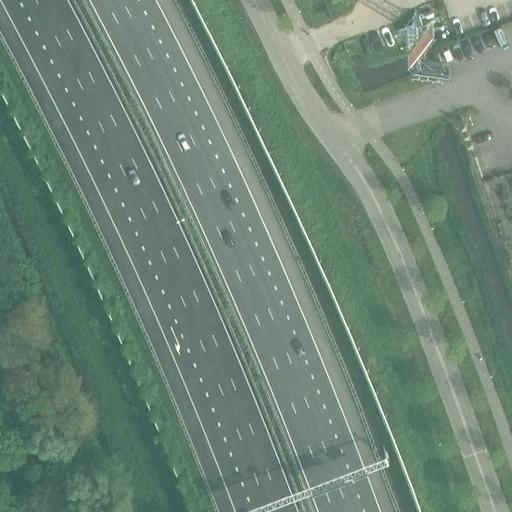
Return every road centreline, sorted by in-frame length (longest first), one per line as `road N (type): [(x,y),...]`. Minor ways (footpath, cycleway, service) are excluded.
road 1 (unclassified): [(492,511),(375,210),(251,0)]
road 2 (motorway): [(42,0),(157,228),(271,511)]
road 3 (motorway): [(340,511),(214,209),(112,0)]
